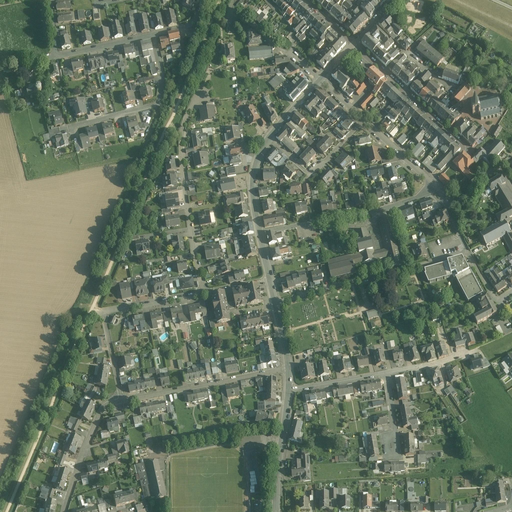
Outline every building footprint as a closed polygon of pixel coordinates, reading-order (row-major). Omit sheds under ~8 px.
[(194,0),(184,0),(182,6),(191,9),(194,0)] [(279,0),(276,4),(281,9),(285,4),(283,2),(285,1),(287,2),(289,0),(279,0)] [(297,0),(294,0),(289,5),(288,6),(283,11),(281,13),(283,16),(292,7),(293,7),(298,1),(297,0)] [(328,0),(322,7),(326,11),(333,3),(335,0),(327,0),(328,0)] [(335,0),(333,3),(326,11),(330,14),(337,7),(339,4),(342,0),(335,0)] [(380,6),(373,0),(371,0),(370,0),(368,0),(369,0),(368,1),(378,9),(380,6)] [(293,7),(292,7),(296,11),(303,5),(298,1),(293,7)] [(368,1),(367,2),(365,4),(375,13),(378,9),(368,1)] [(58,3),(56,3),(57,10),(65,10),(65,9),(70,9),(70,2),(58,3)] [(375,13),(365,4),(361,9),(370,18),(375,13)] [(307,9),(303,5),(296,11),(295,13),(290,18),(287,22),(290,26),(293,24),(301,15),(300,15),(307,9)] [(248,7),(244,11),(248,15),(252,11),(248,6),(248,7)] [(337,7),(330,14),(334,18),(341,10),(337,7)] [(368,20),(356,8),(354,10),(352,8),(349,11),(350,11),(356,17),(364,24),(368,20)] [(291,9),(286,14),(290,18),(295,13),(291,9)] [(302,21),(304,19),(311,12),(307,9),(300,15),(301,15),(293,24),(296,27),(302,21)] [(341,10),(334,18),(338,22),(345,14),(346,14),(344,11),(343,12),(341,10)] [(304,19),(307,22),(314,15),(311,12),(304,19)] [(174,13),(169,14),(170,17),(168,17),(168,19),(167,19),(169,27),(176,25),(174,13)] [(262,13),(256,20),(259,23),(263,19),(266,16),(262,13)] [(345,14),(338,22),(342,26),(347,21),(349,18),(347,16),(345,14)] [(66,15),(57,16),(58,23),(67,22),(72,22),(71,15),(66,15)] [(138,16),(138,17),(139,20),(142,33),(149,31),(146,15),(138,16)] [(160,15),(156,16),(157,21),(153,22),(155,30),(163,28),(160,15)] [(314,15),(307,22),(305,24),(305,25),(299,31),(300,32),(302,35),(308,29),(310,28),(311,26),(318,19),(314,15)] [(356,17),(354,18),(355,19),(352,22),(351,21),(351,20),(349,18),(347,21),(350,25),(346,30),(353,36),(364,24),(356,17)] [(394,24),(387,17),(382,22),(388,27),(390,29),(394,24)] [(130,20),(127,20),(129,27),(126,27),(128,36),(136,34),(133,21),(133,19),(130,20)] [(263,19),(259,23),(263,27),(267,23),(263,19)] [(327,27),(318,19),(311,26),(310,28),(312,30),(314,28),(315,30),(312,33),(310,35),(315,40),(327,27)] [(305,24),(302,21),(296,27),(293,30),(297,34),(299,31),(305,25),(305,24)] [(388,27),(382,22),(379,26),(384,31),(388,27)] [(119,23),(112,25),(115,38),(115,39),(123,37),(121,29),(120,29),(119,23)] [(402,32),(394,24),(390,29),(398,37),(402,32)] [(327,27),(315,40),(314,40),(318,43),(322,40),(330,30),(327,27)] [(390,29),(388,27),(384,31),(390,36),(392,34),(396,38),(397,39),(395,41),(399,45),(403,41),(399,37),(398,37),(390,29)] [(388,39),(377,28),(373,32),(374,33),(374,32),(380,38),(384,43),(388,39)] [(99,31),(99,32),(101,42),(109,40),(108,37),(110,36),(108,29),(103,31),(99,31)] [(298,39),(301,42),(306,37),(304,36),(306,34),(309,36),(310,35),(312,33),(308,29),(302,35),(298,39)] [(322,40),(316,47),(319,51),(326,43),(325,42),(326,40),(333,33),(330,30),(322,40)] [(255,31),(247,32),(249,46),(262,44),(261,36),(256,37),(255,31)] [(178,32),(168,34),(173,53),(180,51),(181,51),(179,41),(180,41),(178,32)] [(380,38),(374,32),(374,33),(373,32),(369,36),(380,46),(384,43),(380,38)] [(89,33),(82,35),(83,41),(84,45),(91,44),(90,40),(92,40),(91,33),(89,34),(89,33)] [(339,38),(333,33),(326,40),(330,43),(329,44),(328,45),(329,46),(330,45),(331,46),(332,45),(339,38)] [(380,46),(369,36),(362,44),(377,59),(384,51),(385,51),(380,46)] [(68,38),(60,40),(62,50),(66,49),(67,50),(70,49),(70,48),(71,48),(68,38)] [(168,38),(160,40),(162,49),(167,48),(168,51),(171,50),(168,38)] [(339,38),(332,45),(331,46),(329,48),(330,48),(337,55),(346,45),(339,38)] [(421,38),(416,42),(420,46),(423,43),(424,43),(425,42),(421,38)] [(394,44),(388,39),(384,43),(380,46),(385,51),(384,51),(386,52),(394,44)] [(151,42),(141,44),(144,59),(151,57),(149,52),(153,51),(151,42)] [(409,47),(404,42),(401,46),(406,50),(409,47)] [(424,43),(423,43),(420,46),(417,51),(428,60),(434,52),(424,43)] [(134,46),(124,48),(125,56),(135,55),(134,49),(134,46)] [(231,46),(225,47),(226,61),(235,60),(234,50),(231,50),(231,46)] [(273,46),(248,49),(250,60),(273,58),(273,50),(275,48),(273,46)] [(324,47),(319,52),(323,56),(328,50),(324,47)] [(337,55),(330,48),(328,50),(323,56),(330,62),(337,55)] [(394,49),(388,56),(393,60),(399,54),(394,49)] [(319,52),(317,51),(311,58),(317,63),(323,56),(319,52)] [(384,51),(377,59),(382,63),(388,56),(384,51)] [(118,52),(107,54),(109,63),(120,61),(118,52)] [(444,60),(434,52),(428,60),(437,67),(444,60)] [(101,56),(88,59),(90,68),(91,69),(91,72),(104,69),(103,65),(101,56)] [(330,62),(323,56),(317,63),(324,69),(330,62)] [(388,56),(382,63),(386,66),(386,67),(393,60),(388,56)] [(403,56),(389,70),(392,73),(399,66),(400,66),(402,64),(406,59),(403,56)] [(284,57),(275,58),(276,65),(291,63),(285,57),(284,57)] [(411,64),(406,59),(402,64),(407,69),(411,64)] [(82,60),(71,62),(73,72),(84,70),(82,60)] [(292,64),(284,72),(287,75),(297,74),(299,71),(292,64)] [(411,64),(407,69),(405,71),(398,78),(401,81),(414,66),(411,64)] [(56,65),(48,67),(50,78),(55,77),(54,77),(59,76),(56,65)] [(399,66),(392,73),(398,78),(405,71),(400,66),(399,66)] [(414,66),(401,81),(404,84),(417,69),(414,66)] [(339,68),(332,76),(337,81),(345,73),(339,68)] [(417,69),(404,84),(407,87),(420,73),(417,69)] [(373,70),(366,78),(366,79),(370,82),(368,83),(372,87),(373,85),(376,88),(371,94),(374,97),(378,93),(388,83),(373,70)] [(461,77),(446,71),(445,71),(442,79),(458,85),(461,77)] [(359,87),(345,73),(337,81),(338,82),(337,84),(342,90),(350,97),(353,94),(359,87)] [(425,73),(419,80),(423,84),(422,85),(423,86),(429,80),(431,77),(425,73)] [(277,76),(270,82),(272,84),(270,85),(275,90),(283,82),(277,76)] [(308,87),(297,76),(296,76),(289,84),(294,88),(301,95),(308,87)] [(419,80),(410,90),(416,95),(423,86),(422,85),(423,84),(419,80)] [(423,86),(416,95),(419,98),(432,83),(429,80),(423,86)] [(37,83),(22,86),(23,90),(21,90),(20,92),(20,91),(14,93),(15,98),(21,97),(22,97),(23,97),(23,98),(24,98),(24,97),(25,97),(26,101),(29,100),(28,97),(29,97),(35,95),(34,94),(33,93),(33,91),(33,89),(34,88),(35,87),(37,87),(38,87),(37,83)] [(388,83),(378,93),(382,97),(385,94),(388,97),(394,89),(388,83)] [(432,83),(419,98),(427,105),(438,92),(440,91),(432,83)] [(289,84),(283,90),(288,95),(294,88),(289,84)] [(464,84),(451,98),(455,102),(457,104),(458,104),(471,90),(466,86),(464,84)] [(41,93),(41,91),(41,89),(40,88),(38,87),(37,87),(35,87),(34,88),(33,89),(33,91),(33,93),(34,94),(35,95),(37,95),(39,95),(40,94),(41,93)] [(141,91),(140,91),(143,101),(152,98),(150,88),(141,91)] [(301,95),(294,88),(288,95),(286,97),(293,103),(301,95)] [(388,97),(387,97),(393,103),(391,105),(395,108),(399,104),(397,102),(402,97),(394,89),(388,97)] [(329,98),(320,91),(314,97),(320,102),(323,106),(324,105),(323,104),(329,98)] [(438,92),(427,105),(434,112),(441,104),(437,101),(441,95),(438,92)] [(132,93),(123,95),(126,105),(135,103),(133,93),(132,93)] [(489,97),(488,97),(488,98),(485,98),(485,97),(484,98),(485,98),(482,99),(481,98),(481,99),(477,100),(476,100),(477,101),(478,105),(477,105),(478,106),(471,108),(473,115),(477,114),(478,115),(479,116),(479,115),(480,116),(481,120),(480,120),(481,121),(481,120),(485,119),(486,120),(486,119),(489,118),(489,119),(490,119),(490,118),(493,117),(493,118),(494,118),(494,117),(497,117),(497,116),(501,116),(502,116),(502,115),(502,114),(501,114),(500,111),(500,110),(501,108),(502,108),(502,107),(501,107),(501,104),(502,103),(501,102),(500,103),(498,101),(498,98),(499,98),(499,97),(498,97),(497,96),(497,95),(496,95),(496,96),(492,97),(492,96),(491,96),(492,97),(489,97)] [(369,96),(360,105),(364,109),(368,104),(372,100),(369,96)] [(320,102),(314,97),(311,101),(316,106),(320,102)] [(414,108),(402,97),(397,102),(399,104),(395,108),(393,111),(399,116),(399,117),(402,120),(404,119),(414,108)] [(374,98),(368,104),(372,109),(378,102),(374,98)] [(84,99),(70,103),(72,108),(75,107),(76,111),(77,117),(87,115),(84,105),(85,105),(84,99)] [(338,107),(330,99),(324,105),(333,112),(338,107)] [(37,105),(29,102),(29,100),(26,101),(21,103),(22,106),(23,108),(27,106),(28,108),(37,106),(37,105)] [(93,103),(92,103),(94,113),(104,111),(101,101),(93,103)] [(316,106),(311,101),(305,107),(316,118),(321,113),(315,107),(316,106)] [(441,104),(434,112),(438,115),(445,107),(447,105),(444,101),(441,104)] [(391,105),(385,111),(389,115),(393,111),(395,108),(391,105)] [(277,119),(269,106),(263,109),(272,125),(277,119)] [(207,108),(200,109),(202,122),(214,120),(214,121),(216,120),(215,120),(213,107),(207,108)] [(253,107),(243,112),(250,124),(260,119),(253,107)] [(445,107),(438,115),(442,119),(448,113),(444,110),(446,108),(445,107)] [(448,113),(442,119),(447,123),(453,117),(453,116),(451,115),(456,110),(454,107),(452,109),(448,113)] [(414,108),(404,119),(406,121),(405,122),(406,123),(407,122),(407,123),(412,118),(418,112),(414,108)] [(340,109),(333,117),(335,119),(343,111),(340,109)] [(335,119),(333,121),(335,122),(336,120),(338,122),(345,114),(343,111),(335,119)] [(399,116),(393,111),(389,115),(391,118),(395,121),(399,117),(399,116)] [(59,112),(48,115),(49,120),(53,119),(53,120),(55,127),(62,125),(59,112)] [(424,117),(418,112),(412,118),(417,124),(424,117)] [(456,112),(453,116),(453,117),(447,123),(451,127),(461,117),(456,112)] [(345,114),(338,122),(342,126),(350,118),(345,114)] [(308,124),(298,115),(292,121),(302,130),(305,127),(308,124)] [(417,124),(416,125),(421,129),(429,121),(424,117),(417,124)] [(342,126),(341,127),(344,130),(349,129),(355,122),(350,118),(342,126)] [(391,118),(383,128),(386,131),(392,125),(395,121),(391,118)] [(407,123),(401,130),(404,133),(408,129),(410,126),(413,129),(416,125),(417,124),(412,118),(407,123)] [(136,119),(127,121),(131,138),(135,137),(134,134),(140,133),(138,128),(139,128),(138,125),(136,119)] [(462,123),(454,130),(461,137),(469,129),(466,127),(467,126),(466,125),(469,122),(466,119),(462,123)] [(434,127),(429,121),(421,129),(420,130),(423,133),(425,131),(426,132),(424,134),(426,136),(434,127)] [(292,122),(280,134),(285,139),(286,137),(289,139),(291,138),(290,137),(291,136),(294,139),(298,135),(302,139),(306,135),(292,122)] [(317,131),(308,124),(305,127),(314,135),(317,131)] [(112,125),(102,127),(104,134),(105,136),(114,134),(112,125)] [(392,125),(386,131),(389,134),(394,127),(392,125)] [(502,129),(497,126),(492,136),(496,138),(502,129)] [(440,131),(434,127),(426,136),(423,139),(427,142),(427,141),(429,142),(440,131)] [(238,128),(227,129),(228,135),(229,134),(230,141),(240,139),(238,128)] [(393,137),(398,131),(395,128),(390,134),(393,137)] [(470,128),(469,129),(461,137),(468,143),(476,134),(470,128)] [(97,129),(87,131),(88,135),(89,140),(99,138),(98,135),(97,129)] [(420,130),(407,144),(410,147),(415,141),(418,144),(423,139),(426,136),(424,134),(423,133),(420,130)] [(445,136),(440,131),(429,142),(428,144),(434,150),(439,144),(438,143),(445,136)] [(476,134),(468,143),(472,147),(482,136),(480,134),(480,133),(479,131),(476,134)] [(285,139),(280,134),(276,139),(281,143),(285,139)] [(88,135),(79,138),(81,143),(83,150),(91,148),(89,140),(88,135)] [(203,135),(193,136),(194,140),(193,140),(194,149),(202,148),(201,142),(207,142),(206,135),(203,135)] [(65,136),(55,139),(56,143),(59,142),(61,148),(68,146),(65,136)] [(370,136),(357,139),(358,142),(359,146),(371,143),(370,136)] [(445,136),(438,143),(439,144),(434,150),(432,152),(435,155),(440,150),(441,151),(443,148),(450,141),(445,136)] [(289,139),(286,137),(285,139),(281,143),(293,153),(293,152),(298,148),(289,139)] [(404,139),(400,143),(402,146),(408,139),(406,137),(404,139)] [(314,143),(309,138),(306,142),(311,147),(314,143)] [(326,138),(317,148),(324,155),(333,144),(326,138)] [(443,148),(441,151),(445,155),(446,154),(447,153),(448,152),(454,145),(450,141),(443,148)] [(485,154),(482,158),(482,159),(489,165),(505,148),(497,141),(491,148),(485,154)] [(420,144),(411,154),(416,158),(422,151),(425,148),(420,144)] [(454,145),(448,152),(450,154),(449,155),(447,153),(446,154),(452,159),(460,150),(454,145)] [(488,145),(483,151),(485,154),(491,148),(488,145)] [(379,146),(366,149),(369,161),(382,158),(379,146)] [(235,148),(230,149),(230,150),(231,158),(240,156),(239,155),(242,154),(241,147),(235,148)] [(283,154),(276,148),(274,150),(281,156),(283,154)] [(281,156),(274,150),(265,159),(271,164),(273,161),(277,164),(278,164),(283,158),(281,156)] [(309,150),(300,160),(306,166),(316,156),(309,150)] [(483,151),(481,150),(480,150),(478,151),(479,153),(475,157),(471,161),(474,164),(476,165),(479,161),(482,159),(482,158),(485,154),(483,151)] [(422,151),(416,158),(418,160),(425,153),(422,151)] [(202,154),(194,156),(196,168),(205,166),(204,159),(208,158),(207,154),(207,153),(202,154)] [(349,159),(343,153),(335,162),(344,170),(352,162),(352,161),(349,159)] [(471,161),(463,153),(453,164),(462,174),(463,173),(468,169),(474,164),(471,161)] [(445,155),(435,166),(437,168),(441,171),(452,159),(446,154),(445,155)] [(231,158),(229,158),(230,166),(233,165),(233,167),(237,166),(237,164),(238,164),(239,164),(240,164),(241,164),(241,163),(241,162),(241,161),(240,156),(231,158)] [(429,156),(422,164),(425,167),(432,159),(429,156)] [(174,159),(169,160),(170,164),(166,164),(167,172),(167,173),(174,172),(176,171),(174,159)] [(431,162),(426,168),(430,171),(435,166),(431,162)] [(235,168),(226,169),(227,177),(243,175),(241,166),(235,167),(235,168)] [(288,167),(283,173),(290,180),(296,174),(288,167)] [(383,167),(370,170),(372,179),(384,176),(383,167)] [(405,169),(395,172),(397,180),(407,177),(405,169)] [(475,177),(468,169),(463,173),(470,181),(475,177)] [(339,175),(333,170),(330,174),(334,177),(333,177),(335,179),(339,175)] [(394,170),(388,171),(391,181),(397,180),(395,172),(394,170)] [(330,174),(327,171),(320,179),(323,182),(323,183),(324,183),(326,185),(333,177),(334,177),(330,174)] [(275,181),(275,172),(264,172),(264,181),(275,181)] [(451,182),(443,174),(438,179),(446,187),(451,182)] [(500,177),(486,185),(488,188),(485,191),(484,193),(486,195),(488,195),(492,193),(505,185),(500,177)] [(167,179),(165,180),(166,189),(165,190),(166,194),(168,193),(170,193),(170,189),(177,188),(176,178),(175,178),(167,179)] [(221,182),(220,182),(222,192),(228,191),(228,190),(236,189),(234,180),(227,181),(221,182)] [(300,185),(289,186),(290,190),(286,191),(287,195),(291,195),(301,193),(300,185)] [(394,187),(393,187),(394,191),(393,191),(395,196),(403,194),(401,190),(403,190),(401,185),(394,187)] [(511,197),(505,185),(492,193),(505,213),(509,219),(511,217),(511,197)] [(268,196),(267,188),(258,189),(260,197),(268,196)] [(379,191),(376,191),(378,200),(388,198),(387,189),(379,191)] [(243,194),(225,197),(227,206),(244,203),(243,194)] [(169,196),(166,197),(167,204),(179,202),(177,195),(169,196)] [(363,195),(354,197),(355,202),(356,207),(365,205),(364,202),(365,202),(364,197),(363,198),(363,195)] [(430,199),(419,203),(422,210),(433,207),(430,199)] [(179,202),(167,204),(168,210),(171,210),(180,208),(179,202)] [(272,202),(262,204),(264,214),(275,212),(277,212),(277,211),(275,205),(273,206),(272,202)] [(331,203),(321,205),(322,213),(332,212),(331,203)] [(306,204),(295,206),(296,215),(307,213),(306,204)] [(411,206),(399,211),(402,219),(414,215),(411,206)] [(246,207),(237,208),(239,218),(248,217),(246,207)] [(446,212),(438,216),(438,217),(430,221),(432,226),(434,226),(434,227),(449,220),(446,212)] [(204,214),(198,215),(200,226),(211,224),(215,223),(213,214),(209,215),(209,213),(204,214)] [(505,213),(496,218),(499,221),(497,222),(498,224),(480,234),(486,246),(503,237),(511,253),(511,235),(511,233),(505,222),(509,219),(505,213)] [(276,216),(263,218),(265,228),(284,224),(283,220),(282,215),(276,216)] [(178,217),(166,219),(168,228),(180,226),(178,217)] [(359,253),(327,262),(329,268),(328,268),(332,280),(356,274),(354,267),(355,267),(355,265),(362,263),(362,264),(374,261),(374,260),(388,257),(391,268),(401,265),(389,217),(378,220),(385,250),(374,253),(370,240),(369,240),(366,230),(356,232),(358,243),(357,243),(359,253)] [(247,226),(241,227),(243,236),(254,234),(252,225),(247,226)] [(274,233),(267,234),(266,234),(266,235),(267,235),(269,244),(269,245),(277,243),(277,242),(276,240),(275,235),(275,233),(275,232),(274,232),(274,233)] [(182,238),(174,239),(175,243),(173,243),(173,248),(176,247),(176,251),(184,250),(182,238)] [(244,240),(242,240),(243,246),(242,246),(243,249),(246,249),(254,247),(252,238),(244,240)] [(148,242),(136,244),(137,251),(141,250),(141,252),(146,252),(145,250),(149,249),(148,242)] [(423,245),(419,246),(418,248),(415,249),(418,258),(426,255),(425,250),(423,245)] [(219,246),(205,248),(207,260),(221,258),(219,246)] [(254,247),(246,249),(246,250),(245,251),(246,255),(247,254),(248,258),(257,255),(254,247)] [(279,250),(270,251),(273,261),(281,259),(280,255),(279,250)] [(469,271),(462,258),(447,262),(448,263),(424,270),(425,274),(424,274),(428,283),(430,283),(430,284),(435,282),(434,281),(437,281),(442,280),(442,279),(444,279),(449,278),(449,277),(452,276),(451,274),(455,273),(457,277),(455,278),(458,283),(457,283),(459,287),(460,287),(461,289),(461,290),(463,294),(464,294),(465,296),(464,297),(467,301),(468,302),(474,299),(475,301),(476,300),(484,296),(483,294),(482,293),(483,292),(480,288),(478,286),(479,286),(477,281),(476,282),(475,279),(476,279),(473,275),(470,270),(469,271)] [(186,262),(177,264),(179,273),(183,272),(183,271),(187,271),(186,262)] [(226,263),(219,265),(216,266),(218,271),(221,270),(222,274),(231,272),(228,263),(226,263)] [(502,290),(491,273),(489,270),(484,273),(492,285),(498,293),(502,290)] [(498,275),(495,270),(491,273),(502,290),(507,287),(501,278),(501,279),(498,275)] [(234,276),(228,277),(230,284),(245,280),(243,271),(234,274),(234,276)] [(321,273),(311,275),(313,283),(323,281),(321,273)] [(305,274),(298,275),(299,276),(301,285),(307,283),(305,274)] [(299,276),(293,278),(293,279),(295,287),(301,286),(301,285),(299,276)] [(185,279),(180,280),(180,281),(181,290),(194,288),(192,278),(185,279)] [(162,279),(153,281),(154,285),(155,293),(165,292),(164,285),(163,279),(162,279)] [(293,279),(287,280),(287,283),(289,290),(295,288),(295,287),(293,279)] [(145,282),(135,284),(136,288),(138,297),(147,295),(146,288),(145,282)] [(128,284),(120,286),(122,300),(132,298),(130,290),(129,284),(128,284)] [(258,286),(233,291),(236,308),(262,303),(258,286)] [(230,322),(225,293),(212,295),(217,324),(230,322)] [(498,314),(487,294),(484,296),(476,300),(482,311),(478,314),(479,316),(474,319),(477,325),(498,314)] [(443,301),(439,301),(438,299),(438,301),(437,303),(438,305),(441,307),(443,306),(444,303),(444,301),(446,300),(445,300),(443,301)] [(200,306),(189,308),(190,316),(192,323),(196,322),(195,315),(201,314),(200,307),(200,306)] [(182,309),(171,311),(172,320),(179,318),(180,325),(185,324),(183,317),(182,309)] [(376,310),(366,312),(369,320),(378,318),(376,310)] [(162,313),(151,315),(152,323),(153,330),(158,329),(157,323),(163,321),(162,313)] [(267,314),(260,316),(262,327),(268,326),(269,326),(269,325),(267,315),(267,314)] [(260,316),(253,317),(256,328),(262,327),(260,316)] [(144,317),(133,319),(134,327),(136,327),(137,333),(142,332),(146,331),(145,324),(144,317)] [(253,317),(247,318),(249,330),(256,328),(253,317)] [(247,318),(241,320),(240,320),(242,330),(242,331),(249,330),(247,318)] [(461,329),(456,331),(457,335),(453,337),(455,342),(454,342),(456,348),(467,344),(465,337),(463,338),(463,336),(461,329)] [(466,337),(465,337),(467,344),(468,346),(475,343),(472,335),(466,337)] [(101,339),(92,341),(93,343),(90,343),(91,348),(94,347),(94,350),(94,351),(102,349),(104,349),(101,339)] [(272,343),(264,345),(266,354),(274,353),(272,343)] [(446,349),(444,343),(435,345),(437,352),(446,349)] [(433,346),(420,349),(422,354),(426,353),(428,362),(437,360),(433,346)] [(411,350),(408,351),(409,354),(411,362),(419,360),(416,348),(411,350)] [(446,349),(437,352),(439,359),(448,357),(446,349)] [(383,352),(374,354),(376,366),(386,364),(383,352)] [(402,352),(391,354),(392,357),(393,359),(394,359),(394,361),(398,361),(398,362),(404,361),(402,352)] [(266,354),(268,364),(276,362),(274,353),(266,354)] [(480,357),(470,361),(474,372),(484,368),(480,357)] [(122,360),(119,361),(121,369),(124,369),(125,368),(126,368),(127,368),(128,367),(131,366),(130,361),(132,361),(131,358),(122,360)] [(367,358),(357,360),(359,368),(369,366),(367,358)] [(208,361),(201,362),(202,370),(203,370),(204,379),(204,378),(206,377),(206,378),(211,377),(208,361)] [(350,361),(339,363),(341,373),(348,372),(348,370),(351,370),(350,361)] [(235,362),(225,364),(227,374),(237,372),(235,362)] [(326,362),(318,364),(319,369),(320,371),(321,377),(329,375),(327,367),(326,362)] [(313,365),(299,368),(300,372),(301,371),(302,380),(315,378),(313,365)] [(457,367),(447,370),(451,383),(456,381),(456,380),(461,378),(457,367)] [(109,369),(99,368),(98,376),(108,378),(109,369)] [(438,369),(430,372),(433,381),(437,380),(439,385),(443,384),(438,369)] [(199,370),(193,371),(195,380),(204,379),(203,370),(202,370),(199,371),(199,370)] [(193,371),(187,373),(183,374),(185,382),(195,380),(193,371)] [(168,373),(164,374),(163,375),(160,376),(161,378),(162,387),(170,385),(168,373)] [(108,378),(98,376),(96,385),(106,387),(108,378)] [(154,380),(150,380),(144,381),(146,390),(156,388),(154,380)] [(404,380),(396,381),(397,391),(406,389),(406,388),(405,385),(405,383),(404,380)] [(138,383),(128,385),(130,393),(146,390),(144,381),(138,382),(138,383)] [(380,381),(370,383),(372,392),(378,391),(378,390),(381,389),(380,381)] [(276,382),(268,382),(267,392),(276,392),(276,382)] [(370,383),(360,385),(362,393),(366,392),(366,393),(372,392),(370,383)] [(236,386),(226,388),(227,395),(228,398),(239,396),(236,386)] [(352,386),(342,388),(344,397),(350,396),(350,395),(354,394),(352,386)] [(456,394),(451,386),(447,389),(450,394),(452,397),(456,394)] [(468,387),(464,391),(469,397),(473,393),(468,387)] [(342,388),(333,390),(334,398),(338,397),(338,398),(344,397),(342,388)] [(406,389),(397,391),(399,400),(407,399),(406,395),(407,395),(406,389)] [(207,391),(197,393),(198,402),(204,401),(204,400),(208,399),(207,391)] [(324,391),(315,393),(316,402),(322,400),(326,399),(324,391)] [(276,392),(267,392),(267,402),(276,402),(276,392)] [(197,393),(187,395),(189,403),(192,402),(193,403),(198,402),(197,393)] [(315,393),(305,394),(306,403),(310,402),(310,403),(312,403),(312,404),(315,403),(315,402),(316,402),(315,393)] [(468,398),(461,403),(464,408),(472,403),(468,398)] [(96,406),(84,399),(80,407),(83,409),(92,414),(96,406)] [(164,402),(150,405),(151,414),(157,413),(166,411),(164,402)] [(150,405),(140,407),(141,415),(145,415),(147,415),(147,418),(150,417),(150,415),(151,414),(150,405)] [(403,408),(400,408),(402,418),(411,417),(410,411),(409,411),(408,407),(403,408)] [(92,414),(83,409),(79,417),(88,422),(92,414)] [(267,412),(266,415),(258,413),(255,422),(263,423),(263,421),(264,421),(264,423),(268,424),(268,422),(272,423),(273,418),(274,418),(275,415),(267,412)] [(386,415),(377,417),(378,423),(378,425),(382,425),(387,424),(386,415)] [(411,417),(402,418),(403,428),(411,427),(418,426),(416,419),(411,420),(411,417)] [(116,420),(106,422),(108,430),(109,433),(114,432),(114,429),(118,428),(116,420)] [(303,424),(293,421),(288,440),(301,443),(302,439),(299,438),(303,424)] [(109,433),(108,430),(101,431),(102,439),(109,437),(109,433)] [(81,439),(71,435),(68,443),(77,447),(81,439)] [(413,435),(405,436),(405,446),(414,445),(414,439),(413,439),(413,435)] [(375,436),(367,438),(368,442),(367,442),(368,448),(377,446),(375,436)] [(257,438),(241,441),(243,451),(261,448),(259,441),(257,442),(257,438)] [(125,441),(115,444),(118,452),(121,451),(122,455),(128,453),(125,441)] [(77,447),(68,443),(64,454),(66,455),(67,452),(74,455),(77,447)] [(414,445),(405,446),(406,455),(414,455),(414,451),(414,445)] [(377,446),(368,448),(369,454),(370,454),(371,458),(379,456),(377,446)] [(309,457),(303,458),(304,469),(305,477),(300,477),(300,482),(310,481),(309,457)] [(163,460),(149,462),(150,466),(146,466),(146,465),(141,466),(140,466),(145,486),(150,485),(153,500),(166,497),(160,471),(165,470),(163,460)] [(260,460),(253,462),(257,483),(261,482),(264,482),(260,460)] [(106,461),(96,463),(98,471),(108,469),(106,461)] [(302,461),(292,462),(293,469),(302,469),(302,461)] [(96,463),(86,465),(88,474),(98,471),(96,463)] [(404,463),(394,464),(395,473),(401,472),(405,472),(404,463)] [(152,511),(145,486),(140,466),(141,466),(140,464),(136,465),(145,504),(147,509),(147,511),(152,511)] [(394,464),(385,464),(385,473),(389,472),(389,473),(395,473),(394,464)] [(69,472),(59,469),(59,471),(60,471),(57,479),(66,481),(69,472)] [(293,469),(292,470),(292,477),(300,477),(305,477),(304,469),(302,469),(293,469)] [(66,481),(57,479),(55,488),(63,491),(66,481)] [(502,483),(494,484),(496,494),(504,493),(502,483)] [(129,493),(123,495),(125,505),(134,502),(131,491),(129,491),(129,493)] [(40,499),(47,501),(47,498),(48,494),(41,492),(40,499)] [(329,492),(320,492),(320,509),(329,509),(329,492)] [(504,493),(496,494),(497,503),(505,502),(504,493)] [(123,495),(113,497),(116,507),(125,505),(123,495)] [(350,498),(342,498),(342,509),(350,509),(350,498)] [(371,498),(363,498),(363,509),(371,509),(371,503),(371,498)] [(308,509),(308,499),(300,499),(300,509),(308,509)] [(54,511),(56,503),(47,501),(45,510),(51,511),(54,511)]
